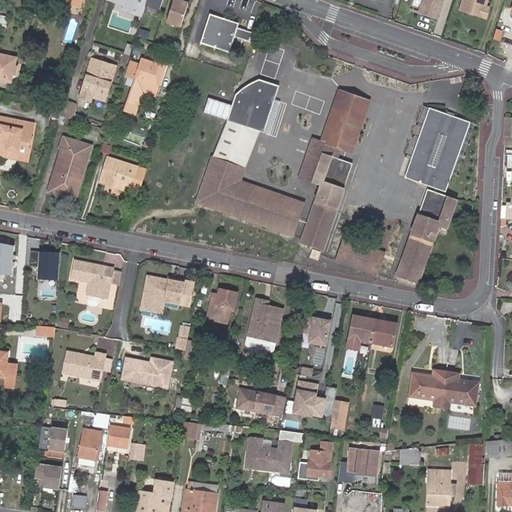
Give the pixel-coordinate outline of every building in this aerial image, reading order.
[(142,15),(146,0),(116,0),(116,2),(124,4),(134,7),(132,12),(142,15)] [(169,0),(162,20),(183,28),(192,3),(183,0),(169,0)] [(421,0),(418,11),(436,16),(441,0),(421,0)] [(462,0),(460,10),(485,17),(488,7),(485,6),(486,0),(462,0)] [(239,24),(209,15),(200,45),(230,54),(233,45),(241,48),(244,40),(259,45),(260,40),(250,35),(251,33),(246,31),(237,28),(239,24)] [(16,58),(0,53),(0,78),(10,81),(12,73),(15,74),(17,66),(14,65),(16,58)] [(106,100),(116,66),(93,58),(80,97),(91,100),(92,96),(106,100)] [(124,110),(134,113),(142,91),(154,95),(165,66),(155,63),(155,64),(143,60),(141,65),(133,62),(127,76),(135,79),(124,110)] [(270,99),(275,85),(258,81),(257,81),(255,81),(254,82),(252,82),(251,83),(249,84),(248,85),(246,86),(243,88),(242,90),(240,91),(239,93),(238,95),(237,96),(236,97),(235,99),(227,121),(265,134),(275,101),(270,99)] [(280,87),(275,85),(270,99),(275,101),(280,87)] [(320,142),(327,144),(344,92),(339,90),(320,142)] [(344,92),(327,144),(341,149),(342,149),(346,150),(365,99),(344,92)] [(466,103),(476,103),(476,94),(466,93),(466,103)] [(79,102),(61,98),(58,112),(76,116),(79,102)] [(369,101),(365,99),(346,150),(349,152),(351,152),(369,101)] [(120,115),(123,104),(117,102),(114,113),(120,115)] [(429,108),(405,178),(446,192),(470,122),(429,108)] [(0,155),(5,156),(14,121),(0,118),(0,155)] [(120,122),(112,118),(109,125),(118,128),(120,122)] [(33,125),(14,121),(5,156),(9,157),(10,149),(28,153),(33,125)] [(245,166),(257,132),(225,121),(212,155),(245,166)] [(129,129),(125,139),(143,145),(146,135),(129,129)] [(64,138),(51,185),(59,188),(58,193),(70,197),(76,176),(80,165),(87,145),(64,138)] [(341,149),(327,144),(320,142),(312,139),(299,179),(313,183),(324,153),(332,156),(338,158),(341,149)] [(84,166),(91,146),(87,145),(80,165),(84,166)] [(10,149),(9,157),(26,160),(28,153),(10,149)] [(322,251),(344,188),(323,181),(332,156),(324,153),(313,183),(322,186),(302,244),(322,251)] [(306,203),(247,183),(240,187),(237,181),(241,179),(245,166),(212,155),(203,181),(203,182),(204,183),(204,184),(205,185),(205,186),(206,187),(206,189),(206,190),(206,192),(206,193),(206,194),(206,195),(205,197),(205,199),(204,200),(204,201),(203,202),(295,234),(306,203)] [(340,159),(338,158),(332,156),(323,181),(344,188),(353,164),(340,159)] [(140,189),(146,171),(109,159),(102,181),(129,190),(130,186),(140,189)] [(81,178),(76,176),(70,197),(75,198),(81,178)] [(196,200),(203,202),(204,201),(204,200),(205,199),(205,197),(206,195),(206,194),(206,193),(206,192),(206,190),(206,189),(206,187),(205,186),(205,185),(204,184),(204,183),(203,182),(203,181),(196,200)] [(428,189),(419,214),(439,221),(447,196),(428,189)] [(439,221),(419,214),(397,277),(418,285),(438,226),(447,229),(457,199),(447,196),(439,221)] [(373,259),(378,261),(381,254),(345,240),(342,248),(351,251),(348,258),(370,266),(373,259)] [(0,273),(9,274),(11,244),(0,243),(0,273)] [(382,262),(378,261),(373,259),(370,266),(348,258),(351,251),(342,248),(340,255),(338,261),(374,274),(378,276),(382,262)] [(61,253),(39,252),(37,281),(59,282),(61,253)] [(90,284),(87,296),(89,297),(100,299),(108,300),(111,284),(113,272),(114,270),(75,263),(72,281),(90,284)] [(122,273),(113,272),(111,284),(119,286),(122,273)] [(147,277),(143,304),(166,309),(167,302),(182,305),(186,281),(177,279),(176,282),(169,281),(147,277)] [(213,297),(209,319),(228,323),(230,309),(234,310),(237,293),(220,290),(219,298),(213,297)] [(100,299),(89,297),(88,305),(89,307),(96,308),(99,307),(100,299)] [(265,304),(266,300),(257,298),(249,333),(277,339),(284,309),(269,306),(265,304)] [(166,309),(143,304),(142,310),(165,315),(166,309)] [(328,346),(332,319),(308,316),(304,342),(328,346)] [(372,342),(376,320),(355,316),(351,338),(372,342)] [(398,324),(376,320),(372,342),(393,346),(398,324)] [(51,338),(52,329),(38,328),(37,336),(51,338)] [(175,349),(185,351),(187,342),(189,329),(182,328),(179,340),(177,340),(175,349)] [(277,339),(249,333),(247,342),(249,344),(273,349),(275,347),(277,339)] [(95,359),(66,354),(62,374),(99,382),(100,373),(103,361),(104,357),(96,355),(95,359)] [(126,360),(122,381),(167,390),(172,364),(151,360),(150,365),(126,360)] [(103,361),(100,373),(109,375),(111,363),(103,361)] [(267,373),(265,382),(277,384),(281,363),(273,361),(271,374),(267,373)] [(14,364),(6,364),(5,373),(13,374),(14,364)] [(449,401),(473,405),(478,381),(458,377),(459,371),(432,366),(431,372),(412,369),(408,393),(433,398),(432,404),(448,406),(449,401)] [(310,424),(315,399),(302,396),(297,422),(310,424)] [(243,400),(241,421),(260,424),(262,402),(243,400)] [(345,430),(350,404),(337,402),(331,427),(345,430)] [(372,424),(384,426),(388,405),(375,403),(372,424)] [(88,428),(99,429),(99,426),(107,426),(109,416),(91,414),(88,428)] [(195,422),(183,421),(181,436),(194,438),(195,422)] [(68,455),(70,428),(46,426),(44,453),(68,455)] [(120,442),(127,442),(129,429),(110,426),(108,440),(114,441),(113,446),(119,447),(120,442)] [(99,429),(88,428),(83,428),(79,456),(78,464),(94,465),(95,458),(99,429)] [(195,450),(229,453),(230,439),(196,436),(195,450)] [(289,472),(292,442),(279,441),(278,449),(261,447),(262,439),(250,438),(248,440),(247,453),(249,455),(248,463),(252,468),(289,472)] [(511,438),(485,441),(485,458),(511,454),(511,438)] [(470,467),(469,466),(468,486),(483,487),(484,467),(482,466),(483,446),(472,445),(470,467)] [(139,450),(129,448),(127,463),(138,465),(139,450)] [(408,466),(418,466),(419,451),(417,449),(409,449),(408,466)] [(370,474),(371,452),(367,452),(366,450),(355,450),(355,451),(348,450),(347,472),(354,473),(354,475),(364,476),(365,474),(370,474)] [(330,453),(313,451),(312,463),(310,463),(309,474),(319,476),(319,475),(328,477),(330,465),(329,465),(330,453)] [(33,477),(39,477),(39,487),(62,489),(64,465),(34,463),(33,477)] [(430,469),(426,503),(448,506),(449,496),(457,496),(458,484),(451,483),(452,472),(430,469)] [(511,472),(498,472),(498,483),(511,483),(511,472)] [(511,472),(511,483),(498,483),(498,504),(511,504),(511,472)] [(188,490),(184,511),(214,511),(217,495),(218,486),(189,482),(188,490)] [(166,511),(171,484),(160,483),(158,495),(139,492),(136,511),(166,511)] [(105,509),(107,492),(99,491),(97,507),(105,509)] [(84,496),(75,496),(74,506),(83,507),(84,496)] [(241,507),(240,511),(282,511),(283,504),(264,501),(262,511),(255,511),(256,509),(241,507)]
